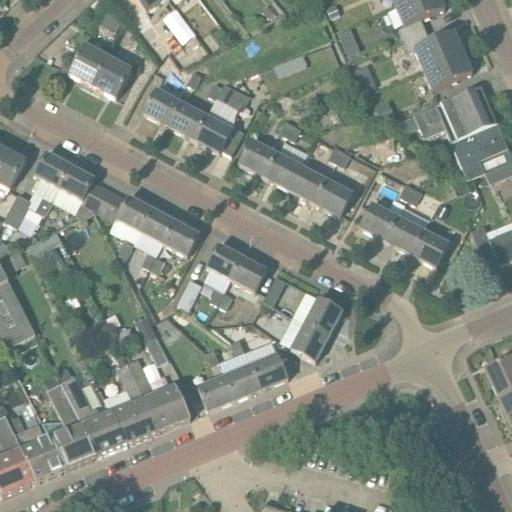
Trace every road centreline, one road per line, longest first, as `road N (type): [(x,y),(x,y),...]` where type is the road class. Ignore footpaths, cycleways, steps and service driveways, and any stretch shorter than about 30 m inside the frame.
road 1 (residential): [(412,358),(391,310),(375,295),(0,97)]
road 2 (residential): [(56,511),(412,358)]
road 3 (residential): [(486,511),(412,358)]
